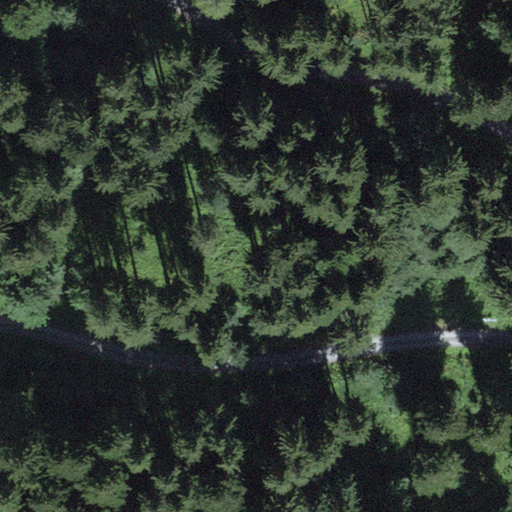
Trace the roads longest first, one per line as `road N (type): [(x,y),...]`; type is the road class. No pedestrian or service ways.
road 1 (track): [(0,328),(171,372),(455,340),(511,341)]
road 2 (track): [(511,147),(167,0)]
